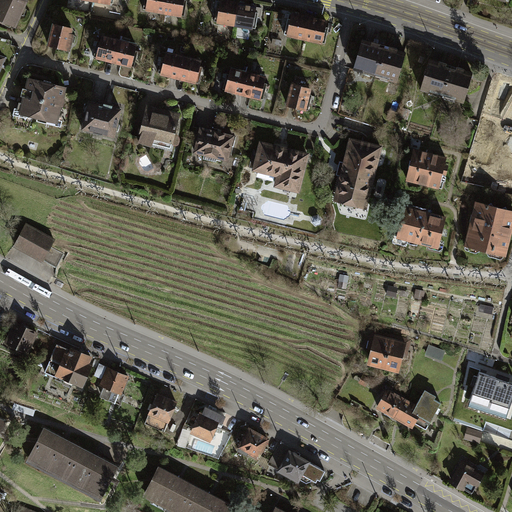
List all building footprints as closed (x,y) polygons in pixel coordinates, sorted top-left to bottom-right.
[(25,0),(0,0),(0,21),(3,23),(4,22),(13,26),(25,3),(25,0)] [(144,0),(143,9),(163,13),(165,0),(144,0)] [(184,0),(165,0),(163,13),(184,17),(187,1),(184,1),(184,0)] [(214,20),(235,24),(238,4),(221,1),(220,7),(217,6),(214,20)] [(256,7),(238,4),(235,24),(255,27),(258,13),(255,12),(256,7)] [(283,34),(304,39),(309,17),(292,13),(291,18),(284,17),(283,22),(286,22),(283,34)] [(327,21),(309,17),(304,39),(324,43),(327,28),(325,28),(327,21)] [(71,29),(54,24),(48,46),(69,51),(73,35),(70,34),(71,29)] [(93,57),(113,62),(119,40),(102,36),(99,46),(96,45),(93,57)] [(136,44),(119,40),(113,62),(133,67),(138,51),(134,50),(136,44)] [(354,69),(376,76),(385,45),(371,41),(370,43),(363,40),(354,69)] [(398,49),(385,45),(376,76),(396,82),(406,53),(397,51),(398,49)] [(158,73),(178,78),(183,57),(166,53),(165,57),(162,57),(158,73)] [(200,61),(183,57),(178,78),(198,82),(202,67),(199,66),(200,61)] [(421,89),(442,95),(451,65),(438,62),(430,60),(421,89)] [(464,69),(451,65),(442,95),(463,102),(472,73),(464,71),(464,69)] [(223,89),(242,94),(248,73),(231,69),(230,74),(227,73),(223,89)] [(265,77),(248,73),(242,94),(263,99),(267,83),(263,82),(265,77)] [(18,102),(17,110),(20,111),(20,113),(37,117),(37,120),(46,123),(47,120),(56,122),(60,106),(62,106),(64,98),(62,98),(65,88),(51,84),(51,82),(43,80),(43,82),(29,79),(23,103),(18,102)] [(292,84),(287,106),(307,110),(311,95),(308,94),(309,88),(292,84)] [(501,110),(506,90),(497,87),(491,108),(494,109),(501,110)] [(90,102),(83,128),(114,136),(121,110),(112,107),(112,106),(104,104),(103,105),(90,102)] [(151,145),(154,136),(170,140),(169,142),(172,143),(178,114),(147,107),(142,127),(142,132),(139,142),(151,145)] [(494,109),(486,135),(488,135),(487,140),(496,142),(497,138),(511,141),(511,110),(505,108),(504,111),(501,110),(494,109)] [(232,136),(200,129),(195,152),(227,160),(232,136)] [(380,147),(350,139),(335,200),(365,207),(380,147)] [(274,174),(278,175),(275,185),(297,190),(307,154),(261,142),(254,169),(258,170),(256,175),(258,177),(270,180),(273,179),(274,174)] [(446,158),(414,150),(407,180),(438,188),(442,172),(446,173),(448,165),(444,164),(446,158)] [(487,205),(475,201),(472,215),(476,216),(472,233),(468,232),(465,242),(470,243),(471,247),(477,248),(478,251),(481,249),(485,250),(487,253),(490,252),(495,253),(496,252),(503,254),(506,243),(507,243),(510,233),(508,233),(509,229),(511,229),(511,227),(511,210),(508,210),(505,207),(501,208),(493,206),(491,203),(487,205)] [(414,209),(404,207),(397,236),(408,239),(407,243),(416,245),(417,241),(437,246),(444,216),(425,212),(426,209),(415,206),(414,209)] [(318,216),(314,217),(313,221),(316,224),(320,224),(321,220),(318,216)] [(25,225),(15,244),(56,266),(63,253),(50,245),(53,239),(25,225)] [(16,322),(6,341),(25,351),(35,332),(16,322)] [(411,339),(372,329),(367,347),(371,348),(374,335),(390,338),(405,342),(402,355),(407,356),(411,339)] [(368,359),(384,362),(390,338),(374,335),(371,348),(368,359)] [(405,342),(390,338),(384,362),(399,366),(402,355),(405,342)] [(442,360),(445,350),(429,344),(425,354),(442,360)] [(65,354),(56,373),(81,384),(90,364),(88,363),(90,356),(72,348),(69,355),(65,354)] [(103,384),(99,396),(113,402),(117,391),(121,393),(128,375),(107,367),(101,383),(103,384)] [(391,416),(394,415),(404,399),(386,389),(377,406),(387,411),(387,415),(391,416)] [(417,405),(404,399),(394,415),(412,426),(414,422),(425,428),(440,402),(423,392),(417,405)] [(157,393),(149,411),(169,420),(176,401),(157,393)] [(199,412),(191,431),(211,438),(218,422),(221,423),(224,415),(205,408),(202,413),(199,412)] [(164,431),(169,420),(149,411),(144,423),(164,431)] [(267,438),(249,428),(238,449),(246,453),(248,450),(258,455),(267,438)] [(482,432),(467,428),(464,438),(479,442),(482,432)] [(28,460),(63,479),(80,448),(43,429),(36,443),(37,444),(28,460)] [(116,467),(80,448),(63,479),(98,497),(107,481),(108,481),(116,467)] [(289,451),(279,469),(288,474),(287,476),(296,481),(297,479),(305,483),(311,481),(312,478),(315,480),(317,477),(319,478),(323,470),(289,451)] [(461,462),(451,480),(472,491),(481,472),(474,468),(475,465),(468,462),(467,465),(461,462)] [(146,493),(180,511),(195,486),(159,466),(151,482),(152,482),(146,493)] [(227,511),(231,506),(195,486),(180,511),(227,511)]
